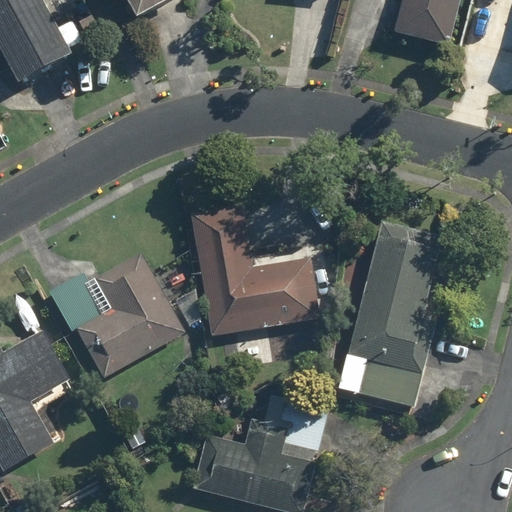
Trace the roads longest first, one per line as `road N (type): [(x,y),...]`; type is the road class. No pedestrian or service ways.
road 1 (residential): [(0,210),(133,132),(200,116),(293,116),(511,164)]
road 2 (residential): [(511,375),(486,469),(454,511)]
